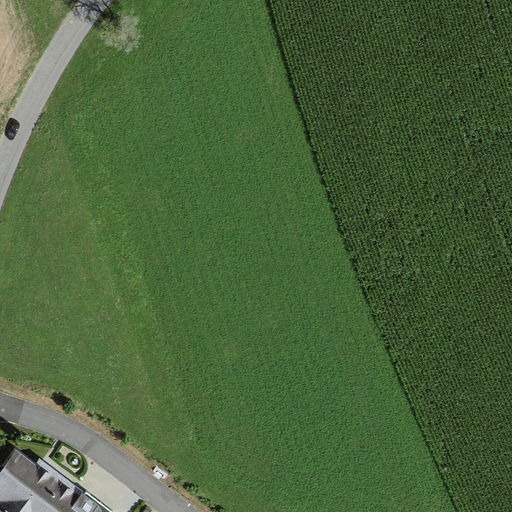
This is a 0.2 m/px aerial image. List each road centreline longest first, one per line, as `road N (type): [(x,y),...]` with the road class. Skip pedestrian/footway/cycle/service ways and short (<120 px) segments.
road 1 (residential): [(0,406),(82,435),(180,511)]
road 2 (unclassified): [(0,166),(33,89),(90,0)]
